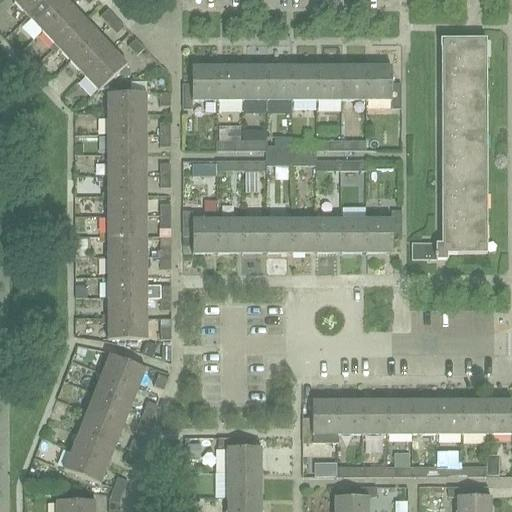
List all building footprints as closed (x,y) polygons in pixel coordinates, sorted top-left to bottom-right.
[(18,0),(14,5),(28,19),(48,0),(18,0)] [(63,0),(48,0),(28,19),(42,34),(70,7),(63,0)] [(42,34),(56,49),(84,22),(70,7),(42,34)] [(100,19),(108,27),(116,20),(108,11),(100,19)] [(116,20),(108,27),(117,36),(124,29),(116,20)] [(84,22),(56,49),(70,64),(99,37),(84,22)] [(70,64),(84,79),(113,52),(99,37),(70,64)] [(137,58),(143,52),(145,50),(135,41),(128,48),(137,58)] [(447,256),(487,256),(486,41),(441,41),(442,246),(412,246),(412,263),(447,262),(447,256)] [(113,52),(84,79),(98,94),(127,66),(113,52)] [(267,69),(267,103),(292,103),(292,68),(267,69)] [(292,68),(292,103),(317,103),(317,68),(292,68)] [(317,68),(317,103),(342,103),(342,68),(317,68)] [(342,68),(342,103),(367,102),(367,68),(342,68)] [(367,68),(367,102),(391,102),(392,110),(402,110),(402,87),(392,87),(392,68),(367,68)] [(183,86),(183,111),(193,111),(193,103),(217,103),(217,69),(192,69),(192,86),(183,86)] [(217,69),(217,103),(242,103),(242,69),(217,69)] [(242,69),(242,103),(267,103),(267,69),(242,69)] [(107,117),(147,116),(147,96),(107,96),(107,117)] [(170,108),(170,96),(160,96),(159,108),(170,108)] [(107,137),(147,137),(147,116),(107,117),(107,137)] [(160,125),(160,137),(171,137),(171,125),(160,125)] [(217,153),(243,153),(242,143),(241,143),(241,128),(218,128),(218,143),(217,143),(217,153)] [(107,158),(147,157),(147,137),(107,137),(107,158)] [(171,137),(160,137),(160,149),(171,149),(171,137)] [(267,153),(267,156),(267,159),(267,149),(267,143),(242,143),(243,153),(267,153)] [(292,149),(293,159),(316,159),(316,153),(317,153),(317,143),(316,143),(316,149),(292,149)] [(317,153),(342,153),(342,143),(317,143),(317,153)] [(342,143),(342,153),(366,153),(366,143),(342,143)] [(267,159),(292,159),(293,159),(292,149),(267,149),(267,159)] [(107,178),(147,178),(147,157),(107,158),(107,178)] [(267,168),(267,159),(267,161),(242,161),(243,174),(267,174),(267,168)] [(267,168),(292,168),(292,159),(267,159),(267,168)] [(316,163),(316,161),(316,159),(293,159),(292,159),(292,168),(316,168),(316,173),(317,173),(317,163),(316,163)] [(217,174),(243,174),(242,161),(217,161),(217,174)] [(317,173),(342,173),(342,163),(317,163),(317,173)] [(342,163),(342,173),(367,174),(367,163),(342,163)] [(171,178),(171,165),(160,165),(160,178),(171,178)] [(108,199),(147,198),(147,178),(107,178),(108,199)] [(171,178),(160,178),(160,190),(171,190),(171,178)] [(108,219),(147,219),(147,198),(108,199),(108,219)] [(171,219),(171,206),(160,206),(160,219),(171,219)] [(218,257),(218,222),(193,222),(193,213),(183,213),(184,239),(193,239),(193,257),(218,257)] [(368,221),(368,256),(393,256),(393,238),(402,238),(402,213),(392,213),(392,221),(368,221)] [(108,240),(147,239),(147,219),(108,219),(108,240)] [(171,231),(171,219),(160,219),(160,231),(171,231)] [(268,256),(268,221),(243,222),(243,257),(268,256)] [(293,256),(293,221),(268,221),(268,256),(293,256)] [(318,256),(318,221),(293,221),(293,256),(318,256)] [(343,256),(343,221),(318,221),(318,256),(343,256)] [(368,256),(368,221),(343,221),(343,256),(368,256)] [(243,257),(243,222),(218,222),(218,257),(243,257)] [(108,260),(147,260),(147,239),(108,240),(108,260)] [(171,260),(171,247),(161,248),(161,260),(171,260)] [(108,280),(147,280),(147,260),(108,260),(108,280)] [(171,260),(161,260),(161,272),(171,272),(171,260)] [(147,280),(108,280),(108,301),(147,301),(161,301),(171,301),(171,288),(161,288),(147,288),(147,280)] [(108,321),(147,321),(147,301),(108,301),(108,321)] [(171,313),(171,301),(161,301),(161,313),(171,313)] [(147,321),(108,321),(108,342),(147,342),(147,321)] [(171,343),(171,329),(161,329),(160,343),(171,343)] [(102,376),(140,391),(147,371),(109,357),(102,376)] [(94,395),(132,410),(140,391),(102,376),(94,395)] [(154,388),(164,392),(169,380),(159,376),(154,388)] [(87,414),(124,429),(132,410),(94,395),(87,414)] [(437,437),(437,402),(412,403),(412,438),(437,437)] [(462,437),(462,402),(437,402),(437,437),(462,437)] [(487,437),(486,402),(462,402),(462,437),(487,437)] [(511,444),(511,419),(511,420),(511,402),(486,402),(487,437),(511,437),(511,445),(511,444)] [(148,403),(144,414),(154,418),(158,407),(148,403)] [(338,438),(337,403),(313,403),(313,421),(303,421),(303,446),(338,446),(338,438)] [(362,438),(362,403),(337,403),(338,438),(362,438)] [(387,438),(387,403),(362,403),(362,438),(387,438)] [(412,438),(412,403),(387,403),(387,438),(412,438)] [(79,433),(117,448),(124,429),(87,414),(79,433)] [(154,418),(144,414),(139,426),(149,430),(154,418)] [(72,452),(109,467),(117,448),(79,433),(72,452)] [(227,475),(263,475),(263,450),(244,450),(244,440),(219,440),(219,450),(227,450),(227,475)] [(133,442),(128,453),(138,457),(143,446),(133,442)] [(109,467),(72,452),(64,471),(102,486),(109,467)] [(138,457),(128,453),(124,464),(134,468),(138,457)] [(337,480),(363,480),(363,469),(337,469),(337,480)] [(363,480),(387,480),(387,469),(363,469),(363,480)] [(387,480),(412,479),(412,469),(410,469),(394,469),(387,469),(387,480)] [(412,469),(412,479),(437,479),(437,469),(412,469)] [(437,479),(462,479),(462,469),(437,469),(437,479)] [(462,469),(462,479),(487,479),(487,469),(462,469)] [(185,474),(185,500),(195,500),(195,474),(185,474)] [(227,500),(263,500),(263,475),(227,475),(227,500)] [(120,504),(128,483),(118,479),(109,501),(109,502),(120,504)] [(456,511),(491,511),(492,498),(488,498),(488,489),(448,489),(448,499),(456,499),(456,511)] [(334,511),(368,511),(369,499),(376,499),(376,490),(352,490),(352,499),(334,499),(334,511)] [(195,511),(195,500),(185,500),(185,511),(195,511)] [(227,511),(262,511),(263,500),(227,500),(227,511)] [(119,511),(120,504),(109,502),(108,511),(119,511)] [(57,503),(56,511),(96,511),(96,504),(57,503)]
